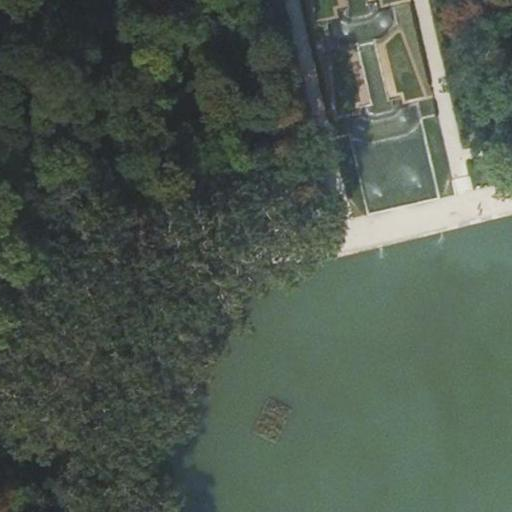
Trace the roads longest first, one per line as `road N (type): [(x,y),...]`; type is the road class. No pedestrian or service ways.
road 1 (track): [(147,511),(139,471),(239,262),(345,238)]
road 2 (track): [(158,0),(274,182),(336,199)]
road 3 (track): [(0,171),(207,335)]
road 4 (track): [(290,0),(336,199)]
road 5 (track): [(345,238),(511,198)]
road 6 (track): [(417,0),(452,154)]
